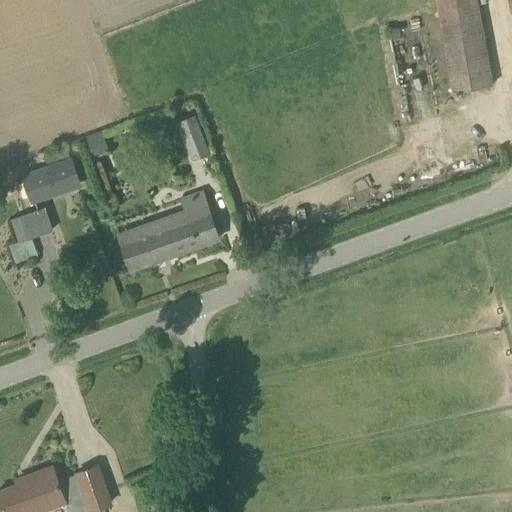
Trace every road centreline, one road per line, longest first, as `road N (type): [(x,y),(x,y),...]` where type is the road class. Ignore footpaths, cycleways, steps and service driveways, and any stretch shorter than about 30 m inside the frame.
road 1 (tertiary): [(188,309),(511,194)]
road 2 (unclassified): [(198,511),(198,359),(188,309)]
road 3 (tertiary): [(0,377),(188,309)]
